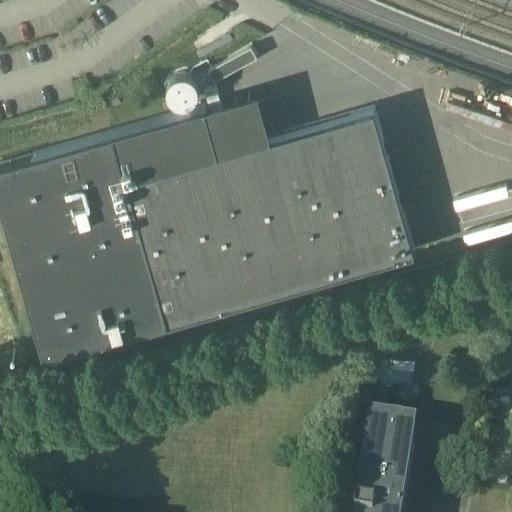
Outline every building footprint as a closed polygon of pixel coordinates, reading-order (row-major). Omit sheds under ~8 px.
[(209,68),(215,79),(258,55),(251,44),(209,68)] [(206,103),(0,161),(0,195),(4,210),(45,354),(168,319),(306,280),(415,248),(398,188),(374,105),(274,133),(219,149),(213,130),(206,103)] [(432,297),(411,301),(414,316),(414,318),(435,314),(435,312),(432,297)] [(482,340),(468,338),(465,363),(478,365),(482,340)] [(403,511),(416,433),(373,427),(359,511),(403,511)]
